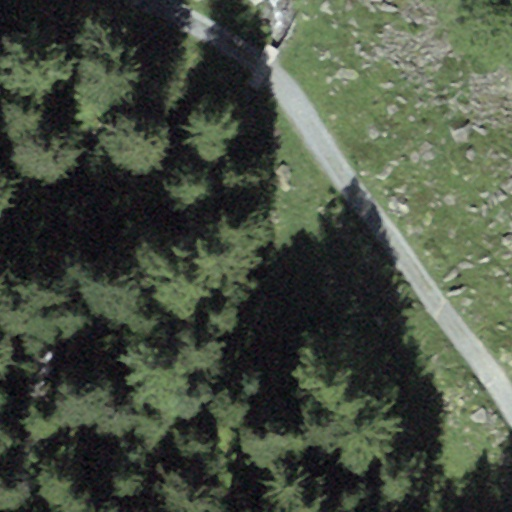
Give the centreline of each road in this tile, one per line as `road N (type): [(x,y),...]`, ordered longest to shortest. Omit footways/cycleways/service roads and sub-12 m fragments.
road 1 (track): [(265,69),(511,407)]
road 2 (track): [(265,69),(148,0)]
